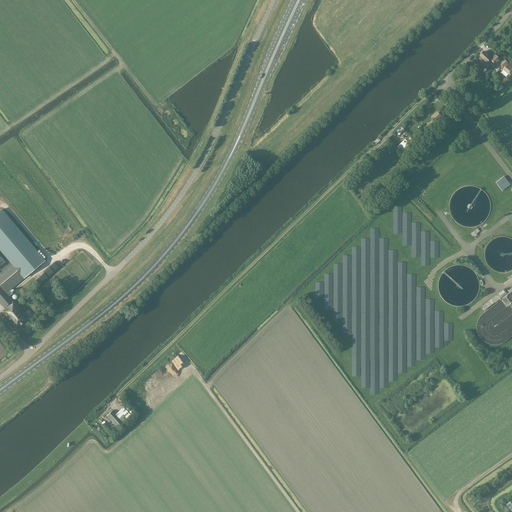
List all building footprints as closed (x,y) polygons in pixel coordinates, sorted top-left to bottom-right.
[(479,55),(487,62),(488,61),(493,66),(495,64),(500,60),(494,54),(490,58),(484,51),(479,55)] [(511,68),(507,64),(503,68),(510,74),(511,71),(511,68)] [(405,149),(400,143),(395,147),(400,153),(405,149)] [(504,176),(496,182),(502,190),(510,184),(504,176)] [(0,210),(0,249),(7,258),(10,262),(0,270),(0,284),(0,285),(0,284),(0,303),(4,309),(1,312),(15,329),(27,318),(6,293),(24,278),(44,261),(0,210)] [(503,289),(481,306),(482,308),(481,309),(482,310),(483,309),(484,310),(494,302),(494,303),(500,298),(506,293),(503,289)] [(128,417),(123,412),(118,416),(112,410),(105,417),(108,420),(108,419),(114,425),(113,427),(112,426),(110,428),(109,427),(107,429),(111,433),(128,417)]
